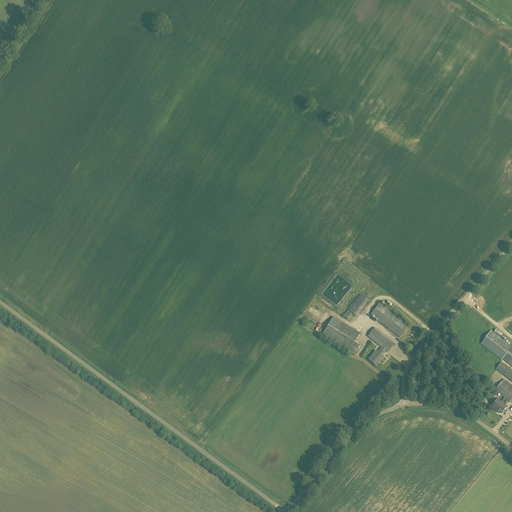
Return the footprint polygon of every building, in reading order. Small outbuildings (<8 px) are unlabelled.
[(334,280),(325,296),(338,303),(347,287),(342,284),(343,282),(340,280),(339,282),(334,280)] [(400,338),(409,327),(380,303),(370,315),(400,338)] [(348,321),(353,315),(348,311),(343,317),(348,321)] [(354,355),(360,346),(355,343),(360,333),(333,317),(322,335),(354,355)] [(388,353),(395,344),(374,328),(367,337),(381,348),(377,353),(375,351),(368,360),(377,366),(384,358),(381,356),(385,351),(388,353)] [(511,347),(491,331),(481,344),(501,360),(502,359),(511,367),(511,347)] [(511,382),(511,370),(501,363),(496,370),(511,382)] [(502,382),(495,391),(504,398),(501,402),(497,400),(492,407),(501,414),(507,407),(505,405),(508,401),(510,402),(511,399),(511,386),(506,382),(505,384),(502,382)]
